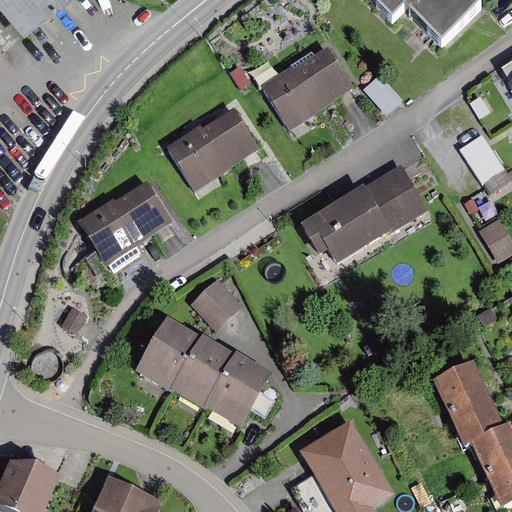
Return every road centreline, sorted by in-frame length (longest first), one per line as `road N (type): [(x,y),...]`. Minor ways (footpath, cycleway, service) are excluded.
road 1 (residential): [(511,45),(380,144),(184,261),(129,303),(59,428)]
road 2 (tertiary): [(0,311),(40,196),(81,124),(139,56),(207,0)]
road 3 (residential): [(59,428),(184,480),(214,511)]
